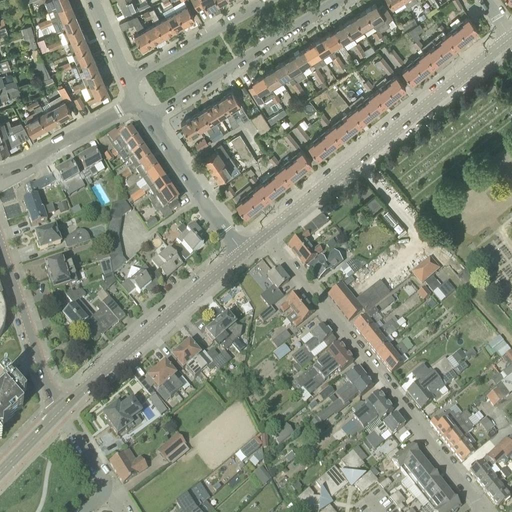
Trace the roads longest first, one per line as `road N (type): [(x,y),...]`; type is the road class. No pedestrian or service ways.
road 1 (residential): [(482,508),(262,236)]
road 2 (tertiary): [(262,236),(510,38)]
road 3 (tertiary): [(60,412),(242,253)]
road 4 (residential): [(148,118),(339,0)]
road 5 (tertiary): [(0,236),(60,412)]
road 6 (residential): [(242,253),(148,118)]
road 7 (residential): [(269,0),(127,80)]
road 8 (residential): [(0,173),(137,100)]
